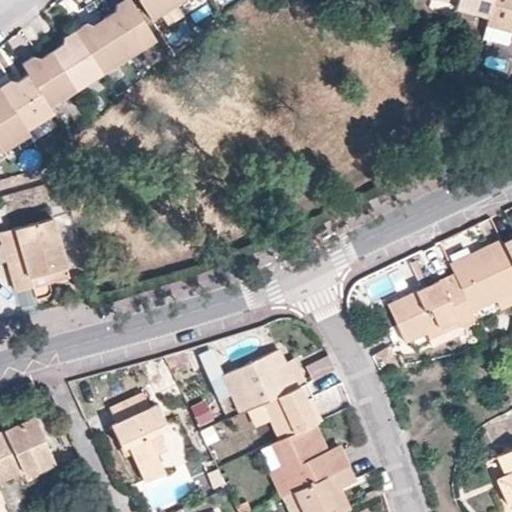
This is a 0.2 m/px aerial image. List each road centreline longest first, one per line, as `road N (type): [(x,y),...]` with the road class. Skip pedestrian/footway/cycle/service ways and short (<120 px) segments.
road 1 (residential): [(0,366),(309,272)]
road 2 (residential): [(309,272),(370,400),(409,511)]
road 3 (residential): [(309,272),(511,172)]
road 4 (residential): [(62,388),(119,511)]
